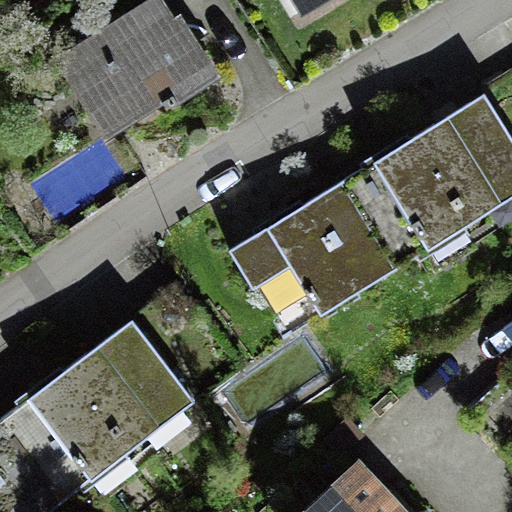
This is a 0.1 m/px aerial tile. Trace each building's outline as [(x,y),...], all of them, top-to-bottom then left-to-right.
[(276,0),(301,36),(353,0),(276,0)] [(145,4),(37,77),(97,165),(205,92),(145,4)] [(511,78),(228,253),(251,290),(290,266),(322,317),(511,200),(511,78)] [(126,323),(0,417),(0,511),(46,511),(188,406),(126,323)] [(511,372),(471,409),(511,453),(511,372)] [(390,511),(352,465),(293,511),(390,511)]
